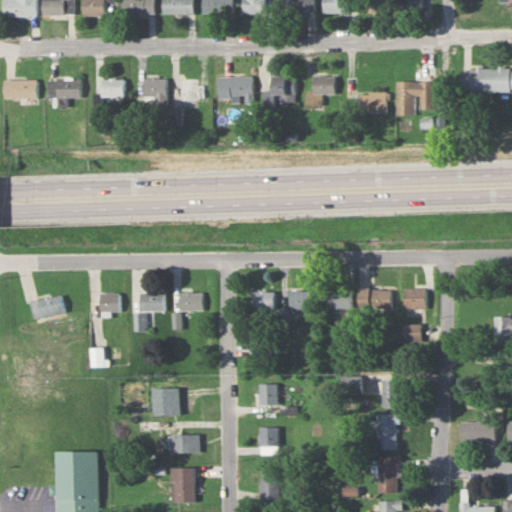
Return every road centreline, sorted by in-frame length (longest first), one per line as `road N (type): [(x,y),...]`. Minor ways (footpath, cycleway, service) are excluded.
road 1 (motorway): [(0,210),(511,193)]
road 2 (motorway): [(511,172),(0,188)]
road 3 (residential): [(0,261),(511,258)]
road 4 (residential): [(0,45),(448,41)]
road 5 (residential): [(448,260),(439,511)]
road 6 (residential): [(230,263),(231,511)]
